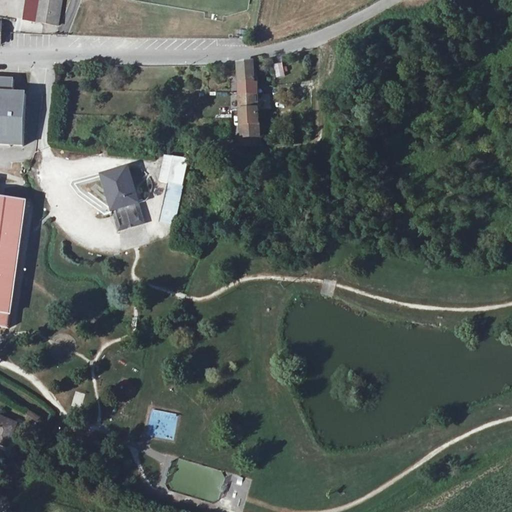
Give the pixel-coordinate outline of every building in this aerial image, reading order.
[(61,24),(64,0),(23,0),(21,18),(61,24)] [(254,62),(240,64),(245,147),(261,145),(260,116),(259,105),(259,92),(259,88),(259,84),(255,84),(254,62)] [(283,64),(274,65),(276,78),(285,76),(283,64)] [(0,77),(0,146),(29,148),(32,95),(18,94),(19,79),(0,77)] [(156,183),(167,185),(159,223),(176,226),(190,160),(163,155),(156,183)] [(112,212),(118,232),(145,224),(127,163),(95,173),(107,214),(112,212)] [(35,199),(0,194),(0,325),(16,328),(17,317),(21,318),(26,279),(31,233),(35,199)] [(82,408),(85,393),(75,391),(72,407),(82,408)] [(0,441),(8,444),(18,421),(0,414),(0,441)]
